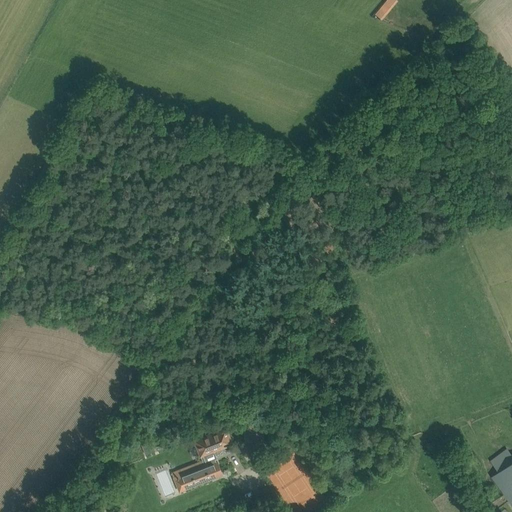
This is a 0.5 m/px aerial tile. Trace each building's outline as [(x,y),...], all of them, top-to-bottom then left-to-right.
[(384,19),(398,0),(386,0),(376,13),(384,19)] [(244,423),(245,442),(265,441),(264,423),(244,423)] [(175,479),(182,476),(187,488),(222,474),(217,461),(216,462),(212,452),(232,444),(229,434),(226,428),(194,440),(201,456),(203,455),(205,460),(172,473),(175,479)] [(152,443),(142,446),(145,454),(155,451),(152,443)] [(325,500),(296,453),(281,462),(309,509),(325,500)] [(511,460),(492,476),(511,504),(511,460)]
